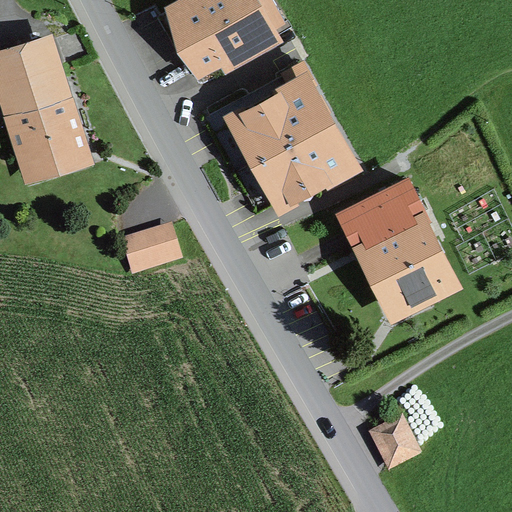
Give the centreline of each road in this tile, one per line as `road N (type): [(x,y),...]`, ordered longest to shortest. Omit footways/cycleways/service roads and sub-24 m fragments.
road 1 (unclassified): [(93,0),(384,511)]
road 2 (track): [(511,317),(407,375),(339,432)]
